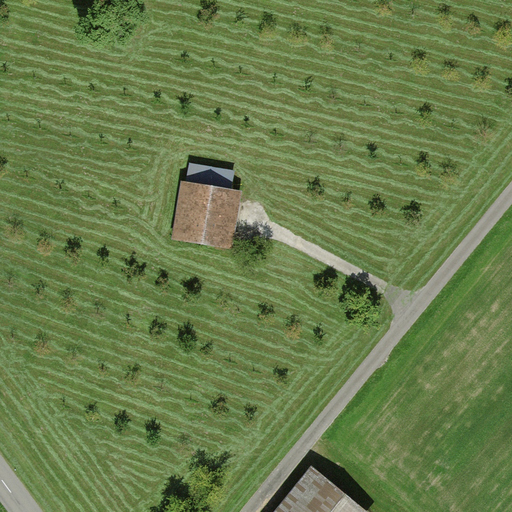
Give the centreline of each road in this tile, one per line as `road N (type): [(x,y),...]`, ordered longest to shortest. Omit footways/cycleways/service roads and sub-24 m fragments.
road 1 (track): [(251,511),(511,197)]
road 2 (track): [(261,227),(422,306)]
